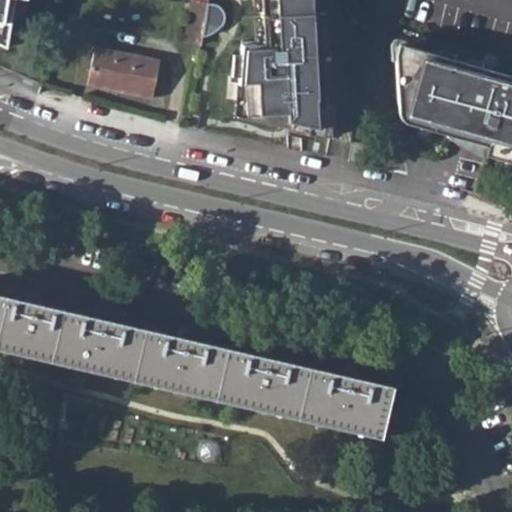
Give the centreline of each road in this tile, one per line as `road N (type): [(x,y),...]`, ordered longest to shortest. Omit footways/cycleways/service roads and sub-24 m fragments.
road 1 (residential): [(511,499),(491,489),(454,391),(435,364),(0,243)]
road 2 (secondary): [(0,143),(381,246),(511,300)]
road 3 (secondary): [(511,252),(129,158),(0,113)]
